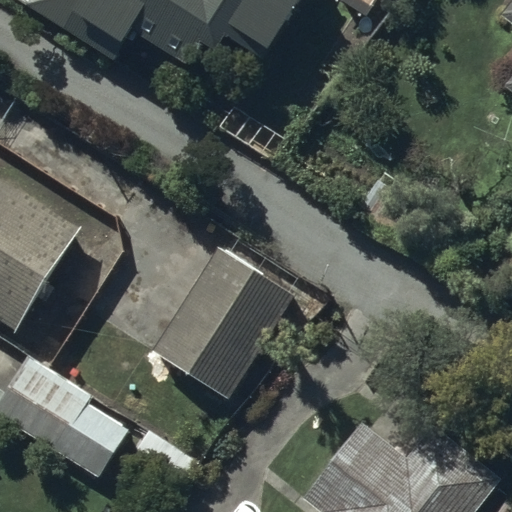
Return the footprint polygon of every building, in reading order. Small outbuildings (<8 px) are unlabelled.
[(40,0),(113,45),(134,11),(186,44),(199,22),(209,29),(215,19),(265,50),(295,0),(40,0)] [(83,228),(0,173),(0,319),(15,330),(83,228)] [(289,290),(217,244),(152,345),(223,391),(289,290)] [(131,429),(29,360),(0,401),(0,413),(96,479),(131,429)] [(464,511),(497,471),(435,422),(408,456),(364,421),(309,490),(328,505),(322,511),(464,511)]
